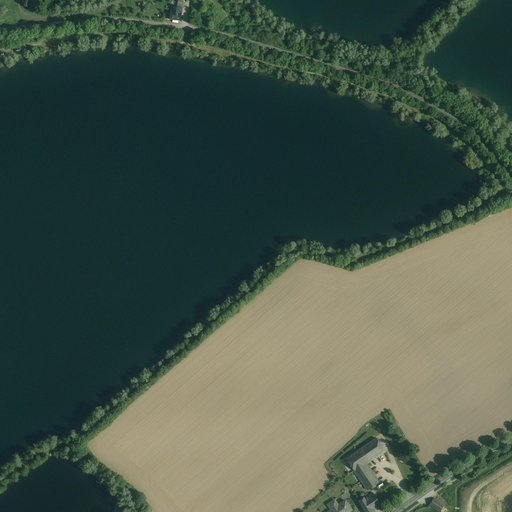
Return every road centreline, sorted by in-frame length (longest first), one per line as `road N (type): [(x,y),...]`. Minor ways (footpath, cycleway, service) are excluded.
road 1 (unclassified): [(511,178),(471,126),(407,91),(228,35),(109,18),(0,29)]
road 2 (track): [(511,192),(432,115),(322,74),(122,32),(0,49)]
road 3 (track): [(503,190),(453,221),(369,255),(294,250),(70,445)]
road 4 (tertiary): [(398,511),(511,440)]
